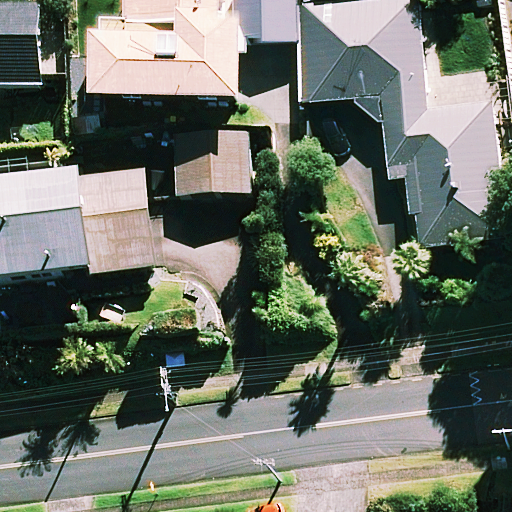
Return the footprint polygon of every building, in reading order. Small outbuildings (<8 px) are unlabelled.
[(129,0),(129,31),(103,30),(102,108),(248,110),(249,0),(129,0)] [(317,104),(360,100),(394,125),(399,179),(418,178),(425,248),(511,239),(511,198),(503,104),(438,110),(427,0),(395,0),(308,9),(317,104)] [(0,93),(48,93),(47,10),(0,10),(0,93)] [(251,141),(178,142),(179,201),(252,200),(251,141)] [(0,291),(161,273),(149,174),(0,191),(0,291)]
